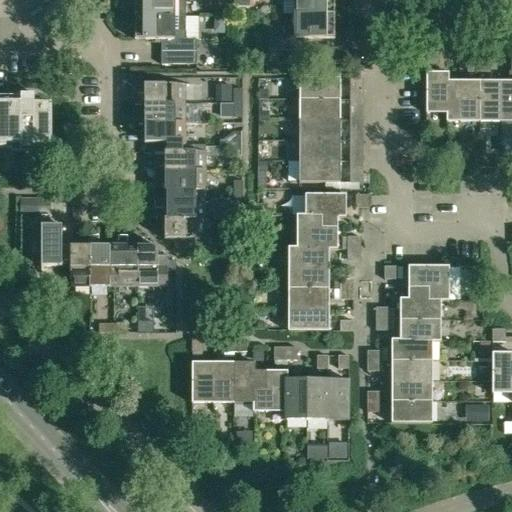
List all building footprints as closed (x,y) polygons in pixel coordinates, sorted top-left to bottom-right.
[(134,0),(134,17),(185,17),(186,3),(190,3),(189,0),(134,0)] [(296,2),(296,15),(334,15),(334,0),(283,0),(283,2),(296,2)] [(334,39),(334,15),(296,15),(295,29),(283,29),(283,39),(275,39),(275,51),(304,51),(304,39),(334,39)] [(185,17),(134,17),(134,41),(161,41),(161,66),(190,65),(190,40),(186,40),(186,30),(185,17)] [(312,49),(312,64),(334,64),(334,49),(312,49)] [(439,52),(426,52),(426,65),(439,65),(439,52)] [(480,73),(480,60),(467,60),(467,73),(480,73)] [(490,60),(480,60),(480,73),(490,73),(490,60)] [(509,83),(500,83),(500,124),(511,123),(511,60),(511,73),(509,73),(509,83)] [(448,74),(426,74),(426,115),(446,115),(446,124),(448,124),(448,83),(448,74)] [(340,101),(340,80),(299,80),(299,101),(340,101)] [(448,124),(480,124),(480,83),(448,83),(448,124)] [(500,83),(480,83),(480,124),(500,124),(500,83)] [(134,105),(185,105),(185,86),(144,86),(144,97),(134,97),(134,105)] [(233,90),(233,105),(242,105),(242,90),(233,90)] [(350,91),(350,101),(363,101),(363,91),(350,91)] [(49,150),(51,150),(51,105),(34,105),(34,97),(21,97),(21,105),(21,146),(20,146),(20,150),(35,150),(35,146),(49,146),(49,150)] [(340,101),(299,101),(299,122),(340,122),(340,101)] [(350,112),(362,112),(363,101),(350,101),(350,112)] [(6,146),(20,146),(21,146),(21,105),(0,104),(0,149),(6,150),(6,146)] [(134,124),(134,125),(185,125),(201,125),(201,105),(185,105),(134,105),(134,114),(144,114),(144,124),(134,124)] [(242,105),(233,105),(233,119),(242,119),(242,105)] [(299,122),(299,142),(340,142),(340,122),(299,122)] [(185,125),(134,125),(134,133),(144,133),(144,144),(164,145),(164,153),(205,153),(185,153),(185,125)] [(350,132),(350,143),(363,143),(363,132),(350,132)] [(233,133),(233,148),(242,148),(242,133),(233,133)] [(299,142),(299,162),(340,163),(340,142),(299,142)] [(362,153),(363,143),(350,143),(350,153),(362,153)] [(242,148),(233,148),(233,163),(242,163),(242,148)] [(155,164),(154,173),(205,172),(205,153),(164,153),(164,164),(155,164)] [(511,168),(511,155),(500,156),(500,169),(511,168)] [(340,163),(299,162),(299,184),(340,184),(340,163)] [(185,201),(205,201),(205,172),(154,173),(154,181),(164,181),(164,192),(185,192),(185,201)] [(257,173),(257,190),(259,190),(265,189),(265,173),(259,173),(257,173)] [(349,184),(362,184),(362,174),(349,174),(349,184)] [(233,182),(233,197),(242,196),(242,182),(233,182)] [(185,192),(164,192),(164,201),(154,201),(154,210),(164,210),(164,221),(205,221),(205,201),(185,201),(185,192)] [(242,196),(233,197),(233,211),(242,211),(242,196)] [(296,216),(296,217),(317,217),(316,230),(337,230),(337,219),(345,219),(345,196),(304,196),(304,216),(296,216)] [(355,210),(360,210),(368,210),(368,196),(355,196),(355,210)] [(50,201),(22,201),(22,214),(50,215),(50,201)] [(70,268),(70,288),(70,247),(61,247),(61,227),(50,227),(50,217),(41,217),(41,268),(70,268)] [(288,251),(329,251),(337,251),(337,230),(316,230),(317,217),(296,217),(296,249),(288,249),(288,251)] [(205,221),(164,221),(164,240),(174,240),(174,250),(205,250),(205,221)] [(90,288),(89,237),(81,237),(81,247),(70,247),(70,288),(90,288)] [(109,268),(109,247),(98,247),(98,237),(89,237),(90,288),(118,288),(118,268),(109,268)] [(118,288),(138,288),(138,247),(127,247),(127,237),(118,237),(118,247),(109,247),(109,268),(118,268),(118,288)] [(347,238),(347,250),(360,250),(360,238),(347,238)] [(157,247),(138,247),(138,288),(167,288),(167,257),(157,257),(157,247)] [(347,261),(353,261),(360,261),(360,250),(347,250),(347,261)] [(329,251),(288,251),(288,272),(329,272),(329,251)] [(384,268),(384,281),(397,281),(397,268),(384,268)] [(449,268),(408,268),(408,289),(428,289),(428,301),(449,301),(449,268)] [(329,291),(329,272),(288,272),(288,291),(329,291)] [(340,291),(353,291),(353,280),(340,281),(340,291)] [(400,300),(400,322),(441,322),(441,302),(449,302),(449,301),(428,301),(428,289),(408,289),(408,300),(400,300)] [(47,290),(40,296),(50,307),(57,301),(47,290)] [(288,291),(288,311),(329,311),(329,291),(288,291)] [(340,301),(353,301),(353,291),(340,291),(340,301)] [(57,301),(50,307),(61,318),(67,312),(57,301)] [(388,309),(384,309),(376,309),(376,322),(388,322),(388,309)] [(329,311),(288,311),(288,333),(329,333),(329,311)] [(353,333),(353,322),(340,322),(340,333),(353,333)] [(376,322),(375,332),(388,332),(388,322),(376,322)] [(441,322),(400,322),(399,341),(391,341),(391,342),(440,342),(441,322)] [(99,326),(99,335),(113,335),(113,326),(99,326)] [(113,326),(113,335),(128,334),(128,326),(113,326)] [(505,330),(492,330),(492,343),(505,343),(505,330)] [(192,340),(192,353),(202,353),(202,340),(192,340)] [(233,340),(223,340),(223,353),(233,353),(233,340)] [(246,340),(233,340),(233,353),(246,353),(246,340)] [(440,343),(440,342),(391,342),(391,363),(432,363),(432,343),(440,343)] [(286,349),(274,349),(274,362),(286,362),(286,349)] [(297,349),(286,349),(286,362),(297,362),(297,349)] [(367,363),(380,363),(380,352),(367,352),(367,363)] [(511,404),(511,403),(511,354),(492,354),(492,395),(511,395),(511,404)] [(327,357),(317,357),(317,370),(327,370),(327,357)] [(349,370),(349,357),(338,357),(338,370),(349,370)] [(380,363),(367,363),(367,373),(380,373),(380,363)] [(391,363),(391,383),(432,383),(432,363),(391,363)] [(192,364),(192,405),(213,405),(213,364),(192,364)] [(213,364),(213,405),(233,405),(233,364),(213,364)] [(266,393),(266,373),(255,373),(255,364),(233,364),(233,405),(253,405),(253,414),(254,414),(254,393),(266,393)] [(254,393),(254,414),(285,414),(285,422),(286,422),(286,373),(266,373),(266,393),(254,393)] [(307,422),(307,381),(288,381),(288,373),(286,373),(286,422),(307,422)] [(327,381),(307,381),(307,422),(327,422),(327,381)] [(349,381),(327,381),(327,422),(348,422),(349,381)] [(391,383),(391,404),(432,404),(432,383),(391,383)] [(380,393),(367,393),(367,404),(380,404),(380,393)] [(380,404),(367,404),(367,414),(380,414),(380,404)] [(391,404),(391,425),(432,425),(432,404),(391,404)] [(474,406),(473,422),(488,422),(488,406),(474,406)]
